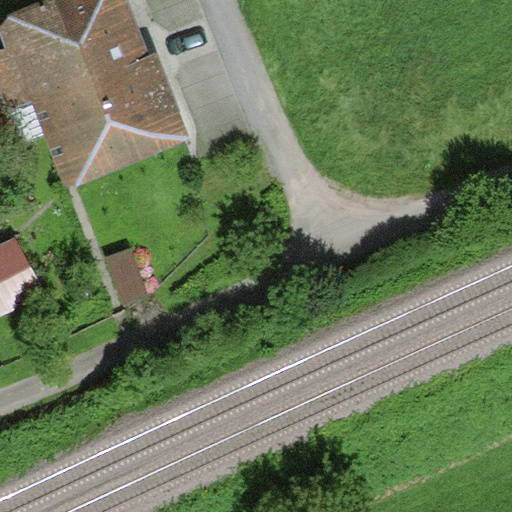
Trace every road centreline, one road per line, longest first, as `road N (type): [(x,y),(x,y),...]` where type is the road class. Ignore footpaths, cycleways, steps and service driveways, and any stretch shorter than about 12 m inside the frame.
road 1 (track): [(0,383),(328,232)]
road 2 (track): [(328,232),(232,0)]
road 3 (track): [(328,232),(511,151)]
